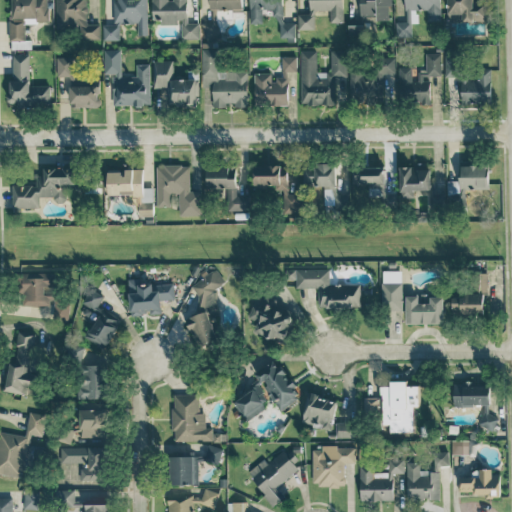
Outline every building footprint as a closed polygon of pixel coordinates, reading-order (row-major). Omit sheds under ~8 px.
[(10,41),(25,41),(25,22),(48,22),(48,0),(13,0),(13,14),(9,14),(10,41)] [(55,0),(56,29),(80,29),(80,39),(100,39),(100,23),(87,23),(86,0),(55,0)] [(147,35),(147,0),(114,0),(115,24),(103,24),(103,40),(119,40),(119,23),(138,23),(138,35),(147,35)] [(187,0),(152,0),(153,20),(161,20),(161,24),(181,24),(181,39),(199,38),(199,22),(187,22),(187,0)] [(242,0),(210,0),(211,5),(212,9),(212,20),(201,23),(207,42),(221,37),(220,33),(217,21),(217,11),(243,10),(242,0)] [(250,0),(250,23),(263,23),(263,8),(277,9),(277,37),(295,37),(296,22),(283,22),(282,0),(250,0)] [(343,21),(343,0),(309,0),(310,13),(298,13),(298,29),(315,29),(315,10),(330,10),(330,22),(343,21)] [(390,0),(359,0),(359,19),(348,19),(348,33),(373,33),(373,20),(390,20),(390,0)] [(404,0),(405,9),(427,8),(427,21),(441,20),(440,0),(404,0)] [(489,1),(474,2),(473,0),(448,0),(449,21),(489,21),(489,1)] [(395,22),(395,37),(411,37),(411,22),(417,22),(417,9),(406,9),(406,22),(395,22)] [(247,71),(217,71),(217,48),(201,49),(202,87),(212,87),(212,107),(226,106),(226,105),(248,105),(247,71)] [(113,105),(150,105),(150,63),(136,63),(136,76),(121,76),(121,49),(103,49),(103,73),(113,73),(113,105)] [(335,104),(335,76),(346,76),(346,50),(331,50),(331,72),(317,72),(317,50),(301,50),(301,104),(335,104)] [(399,67),(399,102),(430,102),(430,75),(441,75),(441,52),(425,52),(426,72),(418,72),(419,80),(412,80),(411,66),(399,67)] [(30,85),(29,54),(11,54),(12,105),(51,104),(50,85),(30,85)] [(289,104),(288,70),(296,70),(296,55),(282,56),(282,76),(275,76),(275,80),(271,80),(271,72),(254,72),(255,105),(289,104)] [(57,57),(57,77),(73,77),(73,56),(57,57)] [(395,57),(375,57),(375,69),(349,69),(349,101),(382,101),(382,73),(395,73),(395,57)] [(173,60),(153,60),(154,87),(169,87),(169,105),(198,105),(198,78),(173,79),(173,60)] [(70,86),(70,106),(99,106),(99,85),(70,86)] [(400,198),(414,197),(414,190),(434,190),(433,185),(431,185),(431,162),(413,162),(413,165),(399,166),(400,198)] [(488,188),(487,162),(460,162),(461,189),(488,188)] [(179,214),(201,214),(201,190),(190,190),(190,164),(157,164),(157,206),(170,206),(170,193),(179,193),(179,214)] [(300,212),(300,193),(288,193),(288,164),(253,165),(254,185),(280,184),(280,212),(300,212)] [(336,164),(303,164),(303,185),(324,185),(324,198),(334,198),(334,208),(349,208),(349,194),(336,194),(336,164)] [(236,165),(207,166),(207,187),(224,187),(224,210),(250,210),(250,195),(236,195),(236,165)] [(385,166),(352,166),(351,183),(371,184),(371,188),(384,188),(385,166)] [(13,207),(39,207),(39,196),(55,196),(55,202),(66,202),(66,189),(79,189),(79,167),(44,167),(44,175),(36,175),(36,185),(13,185),(13,207)] [(107,170),(108,194),(134,193),(134,199),(143,199),(143,169),(107,170)] [(318,307),(360,307),(360,284),(329,284),(329,268),(296,268),(296,287),(318,287),(318,307)] [(197,345),(217,336),(215,330),(219,329),(214,317),(222,314),(211,288),(224,283),(219,270),(190,282),(202,312),(186,318),(197,345)] [(403,270),(382,270),(381,309),(402,309),(403,270)] [(22,305),(53,305),(52,319),(69,319),(69,299),(55,298),(55,272),(22,272),(22,305)] [(486,273),(475,273),(475,292),(465,292),(465,297),(453,296),(453,312),(486,312),(486,273)] [(173,283),(152,284),(152,283),(138,283),(138,278),(128,278),(130,314),(150,313),(150,314),(162,313),(161,299),(174,299),(173,283)] [(104,295),(90,288),(82,302),(96,310),(104,295)] [(248,317),(257,320),(253,332),(286,343),(296,313),(274,306),(276,299),(257,292),(248,317)] [(406,323),(444,323),(443,294),(406,294),(406,323)] [(85,336),(104,348),(121,323),(101,310),(85,336)] [(41,334),(17,330),(7,391),(25,394),(27,386),(32,387),(41,334)] [(279,409),(300,397),(278,359),(255,372),(261,382),(263,381),(279,409)] [(106,397),(105,364),(80,365),(81,398),(106,397)] [(418,385),(407,385),(407,380),(391,380),(391,386),(382,386),(382,424),(390,424),(390,431),(414,431),(414,406),(418,406),(418,385)] [(247,385),(251,392),(234,400),(244,420),(269,407),(256,381),(247,385)] [(491,385),(483,385),(473,382),(453,382),(453,405),(485,405),(479,425),(494,430),(498,417),(487,413),(490,402),(491,385)] [(303,424),(332,427),(336,397),(306,394),(303,424)] [(379,397),(365,396),(364,412),(379,413),(379,397)] [(80,435),(108,436),(108,403),(80,402),(80,435)] [(0,473),(23,477),(28,433),(41,435),(44,413),(29,411),(26,435),(0,431),(0,473)] [(335,436),(354,437),(354,422),(336,422),(335,436)] [(469,454),(469,440),(452,439),(452,454),(469,454)] [(313,449),(313,485),(345,485),(345,463),(355,463),(355,445),(321,445),(321,449),(313,449)] [(60,464),(79,463),(80,480),(105,479),(104,446),(59,447),(60,464)] [(171,456),(171,484),(194,483),(193,456),(171,456)] [(361,500),(394,499),(393,473),(404,472),(404,458),(388,458),(389,471),(373,472),(373,465),(360,465),(361,500)] [(407,498),(439,498),(440,475),(420,474),(420,462),(408,462),(407,498)] [(500,474),(492,474),(492,468),(479,469),(479,476),(458,476),(458,491),(472,490),(472,494),(485,494),(485,497),(500,497),(500,474)] [(201,498),(195,496),(193,501),(214,507),(219,492),(205,488),(201,498)] [(82,505),(82,511),(108,511),(108,498),(74,498),(74,489),(55,489),(55,505),(82,505)] [(24,508),(38,508),(39,491),(24,491),(24,508)] [(167,511),(194,511),(194,494),(167,495),(167,511)] [(0,511),(12,511),(12,497),(0,496),(0,511)] [(247,511),(247,502),(233,501),(233,511),(247,511)]
